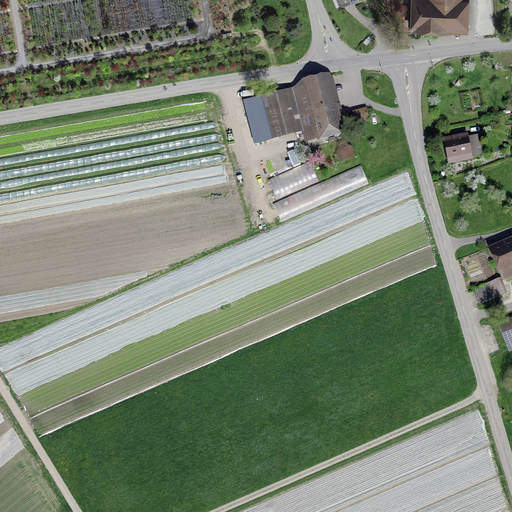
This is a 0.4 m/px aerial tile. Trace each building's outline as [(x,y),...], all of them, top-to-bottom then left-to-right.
[(335,0),(340,9),(360,0),(335,0)] [(411,0),(411,32),(467,31),(466,0),(411,0)] [(291,90),(303,135),(306,149),(346,137),(348,132),(333,78),(329,75),(302,82),(291,90)] [(303,135),(291,90),(243,101),(246,114),(261,111),(269,143),(303,135)] [(367,108),(353,110),(355,121),(368,119),(367,108)] [(468,137),(468,134),(442,139),(448,166),(474,161),(473,158),(482,157),(478,135),(468,137)] [(279,218),(370,187),(362,164),(318,180),(311,161),(301,164),(296,150),(288,153),(294,168),(268,177),(276,199),(273,200),(279,218)] [(511,239),(488,250),(501,279),(503,284),(511,279),(511,239)] [(501,279),(473,291),(478,305),(507,294),(503,284),(501,279)] [(511,317),(489,327),(501,356),(511,351),(511,317)]
